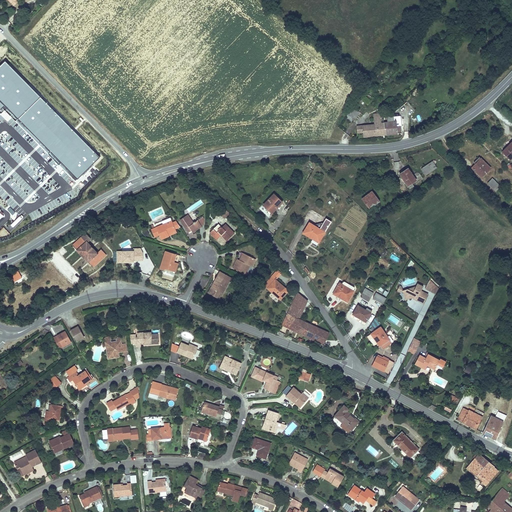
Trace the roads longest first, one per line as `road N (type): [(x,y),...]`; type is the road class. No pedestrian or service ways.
road 1 (primary): [(142,182),(245,154),(399,146),(459,122),(511,76)]
road 2 (residential): [(224,466),(241,414),(238,399),(150,367),(122,375),(85,403),(92,470)]
road 3 (tertiary): [(142,182),(0,27)]
road 4 (secondary): [(350,372),(511,456)]
road 5 (secondary): [(185,305),(350,372)]
road 6 (secondary): [(24,330),(102,294),(141,293),(185,305)]
road 7 (residential): [(350,372),(345,344),(261,233)]
road 8 (primary): [(23,251),(142,182)]
road 9 (residential): [(224,466),(170,461),(92,470)]
